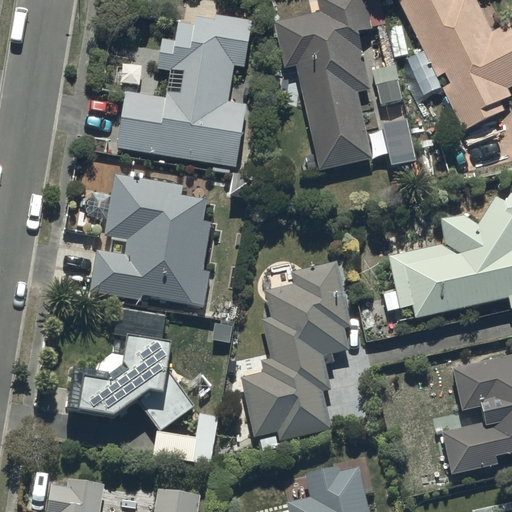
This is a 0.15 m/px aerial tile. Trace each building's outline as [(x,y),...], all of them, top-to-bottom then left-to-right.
[(313,0),(317,14),(269,26),(280,71),(291,68),(318,176),(370,163),(353,95),(369,91),(355,35),(369,32),(361,0),(313,0)] [(392,0),(397,11),(459,135),(501,114),(497,105),(508,99),(504,90),(511,86),(511,23),(504,27),(488,34),(471,0),(392,0)] [(243,72),(252,23),(210,15),(208,25),(191,22),(190,27),(174,24),(170,44),(158,41),(152,71),(167,74),(162,100),(123,93),(113,148),(233,172),(246,107),(226,103),(232,71),(243,72)] [(180,190),(112,177),(101,240),(124,244),(121,259),(92,254),(85,296),(138,305),(139,299),(201,311),(208,275),(200,273),(209,228),(201,226),(205,204),(178,199),(180,190)] [(439,246),(386,256),(396,310),(408,308),(410,319),(505,302),(507,311),(511,310),(511,197),(508,194),(501,203),(491,196),(473,225),(460,217),(434,221),(439,246)] [(260,374),(238,378),(250,439),(273,435),(274,442),(327,432),(320,393),(329,391),(322,358),(345,354),(341,331),(348,330),(335,262),(308,267),(309,270),(288,274),(290,287),(262,293),(267,319),(257,320),(265,360),(258,362),(260,374)] [(101,376),(69,370),(62,413),(105,420),(131,401),(155,433),(190,407),(164,372),(167,346),(119,339),(115,366),(101,376)] [(478,425),(439,433),(447,477),(495,468),(493,458),(511,454),(511,355),(448,367),(457,414),(475,410),(478,425)] [(152,434),(149,458),(208,467),(215,418),(195,415),(191,440),(152,434)] [(285,511),(364,511),(355,469),(337,473),(336,468),(301,475),(306,499),(284,504),(285,511)] [(64,490),(47,488),(42,511),(201,511),(203,497),(153,491),(150,511),(97,511),(101,486),(65,482),(64,490)]
